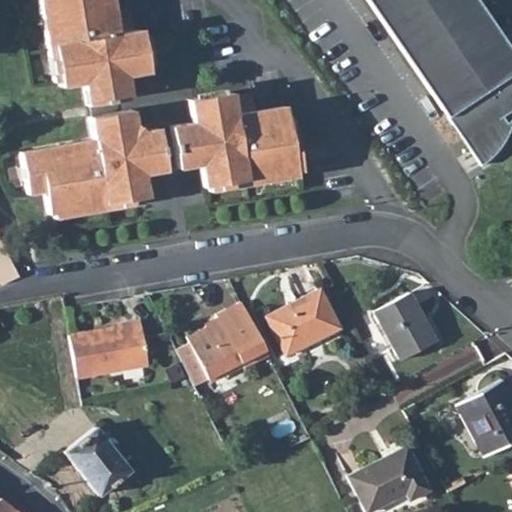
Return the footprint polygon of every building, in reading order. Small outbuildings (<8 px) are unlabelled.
[(36,0),(51,83),(57,82),(58,87),(80,83),(84,105),(122,98),(119,76),(118,70),(145,65),(138,27),(133,28),(129,9),(112,11),(110,0),(36,0)] [(365,0),(479,165),(484,162),(488,158),(490,157),(492,155),(493,153),(494,153),(500,145),(500,144),(501,144),(501,143),(503,140),(503,139),(506,134),(507,132),(508,128),(508,126),(510,123),(510,118),(511,118),(504,122),(500,116),(511,107),(511,71),(511,72),(511,71),(511,54),(474,0),(365,0)] [(118,70),(119,76),(125,75),(146,71),(145,65),(118,70)] [(119,76),(122,98),(128,97),(125,75),(119,76)] [(167,131),(174,168),(196,164),(201,186),(207,185),(208,191),(294,176),(294,170),(299,170),(291,126),(286,127),(282,104),(254,109),(251,92),(229,97),(228,91),(192,98),(195,119),(196,125),(167,131)] [(186,99),(190,120),(195,119),(192,98),(186,99)] [(124,109),(127,131),(142,129),(132,122),(130,108),(124,109)] [(18,150),(25,194),(42,191),(46,214),(52,213),(53,218),(140,203),(139,197),(145,196),(141,174),(162,170),(157,132),(128,137),(127,131),(124,109),(86,116),(90,138),(18,150)] [(166,125),(167,131),(196,125),(195,119),(190,120),(166,125)] [(127,131),(128,137),(157,132),(156,126),(142,129),(127,131)] [(0,284),(1,285),(17,275),(12,265),(0,241),(0,284)] [(263,315),(284,355),(337,327),(316,287),(263,315)] [(371,311),(397,359),(433,340),(407,292),(371,311)] [(183,336),(206,379),(263,349),(239,301),(213,314),(215,317),(220,327),(210,332),(206,324),(183,336)] [(206,324),(210,332),(220,327),(215,317),(205,322),(206,324)] [(67,335),(74,377),(146,365),(139,321),(121,324),(121,326),(67,335)] [(472,375),(476,387),(498,380),(494,368),(472,375)] [(454,405),(481,455),(511,438),(511,403),(499,380),(454,405)] [(62,451),(96,494),(128,470),(93,426),(62,451)] [(345,474),(363,511),(403,493),(406,499),(426,489),(404,445),(345,474)] [(16,511),(15,511),(0,499),(0,511),(16,511)]
